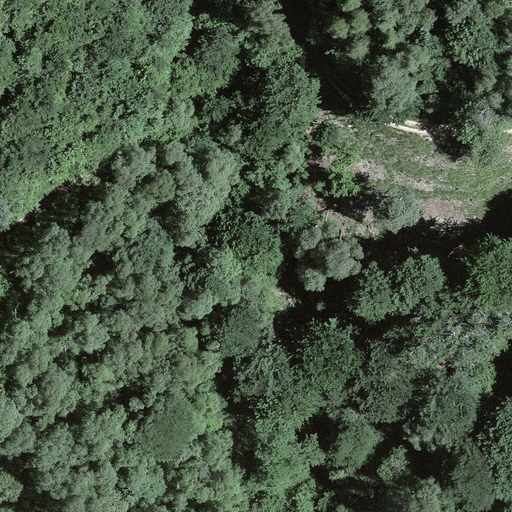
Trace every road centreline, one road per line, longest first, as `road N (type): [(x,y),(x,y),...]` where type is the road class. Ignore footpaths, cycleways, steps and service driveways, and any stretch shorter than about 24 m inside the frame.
road 1 (track): [(188,0),(154,99),(0,225)]
road 2 (track): [(511,125),(422,131),(373,116),(328,77),(282,0)]
